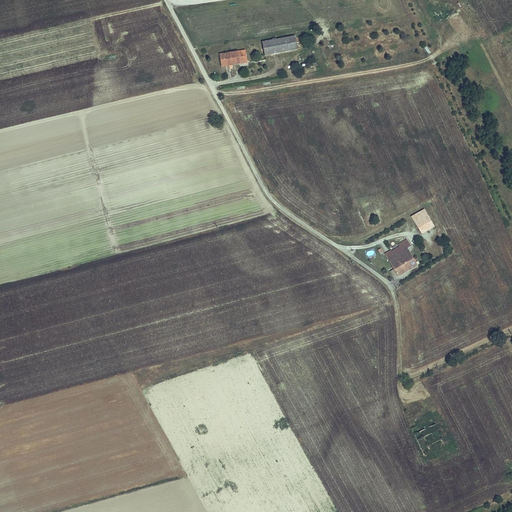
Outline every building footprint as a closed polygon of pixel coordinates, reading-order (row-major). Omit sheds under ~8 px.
[(297,34),(263,41),(266,54),(300,48),(297,34)] [(247,50),(221,55),(223,65),(232,63),(232,65),(232,66),(246,63),(245,62),(249,61),(247,50)] [(425,210),(412,217),(421,233),(434,226),(425,210)] [(400,246),(391,251),(391,250),(385,253),(397,276),(417,264),(413,257),(408,260),(403,250),(407,247),(410,245),(407,239),(398,243),(400,246)] [(407,247),(403,250),(408,260),(413,257),(407,247)] [(438,416),(412,429),(426,456),(452,442),(438,416)]
